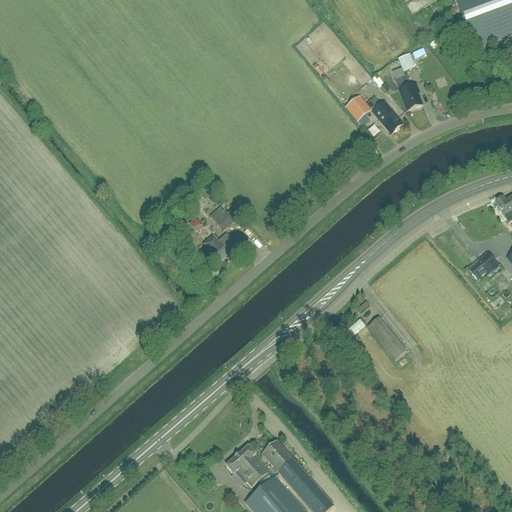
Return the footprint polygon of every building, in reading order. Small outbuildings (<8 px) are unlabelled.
[(511,0),(455,0),(474,50),(511,35),(511,0)] [(415,70),(410,57),(399,61),(404,74),(415,70)] [(420,58),(415,60),(420,72),(425,70),(420,58)] [(395,83),(407,113),(423,107),(418,96),(420,95),(416,86),(411,88),(407,78),(395,83)] [(365,108),(359,101),(347,112),(359,125),(371,115),(370,113),(380,105),(375,99),(365,108)] [(378,122),(391,137),(404,127),(391,111),(390,112),(384,105),(374,114),(379,121),(378,122)] [(508,227),(511,224),(511,198),(504,203),(503,200),(495,205),(508,227)] [(209,219),(215,226),(223,235),(233,225),(232,224),(225,216),(219,209),(209,219)] [(231,211),(225,216),(232,224),(238,219),(231,211)] [(226,237),(218,245),(213,239),(204,247),(209,253),(206,256),(211,263),(215,260),(220,265),(237,250),(226,237)] [(479,264),(480,265),(470,274),(471,275),(469,277),(475,284),(477,282),(478,284),(489,275),(495,281),(502,275),(497,270),(499,269),(488,256),(479,264)] [(495,310),(502,303),(498,298),(490,304),(495,310)] [(376,324),(382,330),(386,326),(380,320),(376,324)] [(393,338),(386,329),(374,339),(381,347),(393,338)] [(305,475),(278,444),(263,457),(279,476),(290,488),(305,475)] [(249,449),(226,469),(233,477),(237,474),(247,485),(252,491),(264,481),(269,476),(269,475),(254,459),(256,457),(249,449)] [(305,475),(290,488),(310,511),(329,511),(334,508),(305,475)] [(246,506),(251,511),(302,511),(275,480),(274,481),(269,476),(264,481),(268,486),(246,506)]
